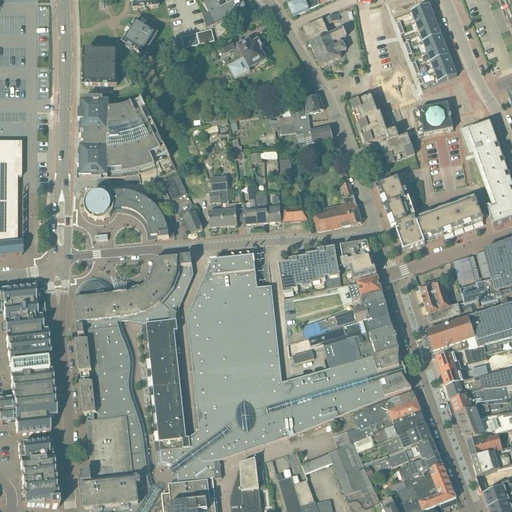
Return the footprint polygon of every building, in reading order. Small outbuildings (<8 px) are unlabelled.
[(131,0),(131,1),(133,0),(134,10),(139,9),(147,8),(159,7),(158,0),(131,0)] [(209,14),(203,17),(206,30),(215,26),(239,15),(248,10),(242,0),(210,0),(203,3),(209,14)] [(323,5),(334,1),(333,0),(299,0),(288,5),(294,18),(309,11),(323,5)] [(511,0),(497,0),(505,18),(511,15),(511,0)] [(429,6),(411,13),(415,24),(433,17),(429,6)] [(312,49),(345,34),(343,30),(329,36),(325,27),(340,21),(337,15),(303,30),(312,49)] [(433,17),(415,24),(419,34),(437,27),(433,17)] [(129,34),(123,43),(127,45),(134,50),(144,56),(157,35),(147,29),(140,24),(136,22),(131,29),(130,28),(129,29),(127,32),(129,34)] [(437,27),(419,34),(423,44),(441,37),(437,27)] [(212,31),(197,35),(200,46),(215,42),(212,31)] [(312,49),(321,68),(341,59),(339,55),(346,51),(341,40),(347,38),(345,34),(312,49)] [(182,39),(185,50),(200,46),(197,35),(182,39)] [(441,37),(423,44),(426,54),(445,47),(441,37)] [(170,54),(185,50),(182,39),(175,40),(167,43),(170,54)] [(261,66),(267,63),(262,53),(263,53),(262,51),(263,51),(258,41),(251,45),(249,41),(238,47),(238,48),(236,49),(232,42),(222,48),(226,55),(233,51),(239,62),(227,68),(235,82),(251,74),(249,71),(261,65),(261,66)] [(445,47),(426,54),(430,64),(449,57),(445,47)] [(84,80),(83,86),(93,86),(108,87),(117,87),(118,68),(118,53),(115,53),(114,53),(114,55),(109,55),(109,53),(102,53),(101,53),(101,55),(96,54),(96,53),(95,53),(84,52),(84,63),(84,67),(86,67),(85,79),(84,79),(84,80)] [(449,57),(430,64),(434,74),(453,67),(449,57)] [(130,65),(124,68),(130,83),(136,80),(130,65)] [(453,67),(434,74),(438,85),(457,78),(453,67)] [(397,134),(396,130),(387,134),(387,133),(384,123),(380,114),(378,115),(372,97),(351,105),(354,113),(358,111),(362,124),(358,125),(361,133),(365,132),(367,137),(363,139),(366,147),(386,140),(387,143),(380,145),(387,166),(395,163),(394,159),(406,155),(407,159),(415,156),(408,136),(406,130),(397,134)] [(308,117),(324,112),(319,98),(304,102),(305,104),(289,107),(291,118),(285,119),(277,120),(277,122),(278,128),(280,128),(295,125),(295,119),(308,117)] [(81,127),(80,133),(85,133),(84,147),(80,147),(80,157),(78,157),(78,168),(80,168),(80,178),(91,178),(91,181),(101,181),(102,181),(102,179),(108,179),(108,175),(114,175),(121,174),(123,174),(123,175),(129,174),(131,174),(135,173),(138,172),(141,171),(145,170),(149,169),(151,168),(153,167),(155,166),(158,164),(163,161),(161,158),(167,155),(141,100),(131,104),(120,108),(109,109),(109,102),(103,102),(103,99),(93,99),(85,99),(85,102),(81,102),(81,113),(80,122),(81,122),(81,124),(81,127)] [(448,105),(419,110),(424,136),(453,131),(448,105)] [(392,120),(384,123),(387,133),(396,130),(392,120)] [(489,121),(460,131),(469,157),(477,154),(496,209),(488,212),(494,227),(511,220),(511,184),(510,179),(511,179),(509,174),(508,175),(505,165),(506,165),(504,160),(503,160),(500,151),(501,151),(499,146),(498,146),(498,145),(499,144),(497,139),(496,140),(493,131),(494,131),(492,125),(490,125),(489,121)] [(311,132),(311,130),(304,131),(296,131),(295,125),(280,128),(281,132),(281,137),(296,134),(296,136),(305,135),(306,139),(312,138),(313,145),(333,140),(329,129),(311,132)] [(0,258),(17,257),(17,243),(17,178),(21,178),(17,178),(17,152),(0,151),(0,258)] [(261,155),(252,155),(252,164),(261,164),(261,155)] [(280,162),(281,181),(291,180),(290,161),(280,162)] [(178,176),(165,183),(173,202),(187,196),(178,176)] [(227,178),(210,179),(211,193),(221,192),(222,204),(222,212),(224,229),(238,228),(236,211),(235,211),(235,205),(229,206),(228,205),(228,203),(230,202),(230,192),(228,192),(227,178)] [(402,179),(377,188),(392,228),(396,227),(398,232),(397,233),(404,253),(425,246),(424,244),(483,222),(475,199),(415,220),(414,219),(416,218),(402,179)] [(362,225),(356,204),(350,183),(342,186),(346,199),(344,200),(346,206),(321,212),(322,216),(314,218),(317,233),(321,233),(362,225)] [(255,196),(255,193),(254,189),(248,189),(248,194),(249,210),(244,210),(245,227),(257,226),(255,196)] [(170,239),(174,238),(170,214),(163,218),(160,213),(157,209),(155,208),(151,204),(148,202),(146,200),(145,199),(143,198),(141,197),(139,196),(136,195),(134,195),(132,194),(128,193),(126,193),(123,193),(121,193),(119,193),(116,193),(113,194),(109,195),(107,194),(106,193),(105,192),(103,192),(102,192),(100,191),(99,191),(98,192),(96,192),(95,192),(93,193),(92,193),(91,194),(91,195),(89,196),(88,197),(87,198),(86,199),(86,201),(85,202),(85,204),(85,206),(85,208),(85,210),(85,212),(86,213),(87,214),(88,216),(89,217),(90,218),(92,220),(93,220),(95,221),(97,221),(99,222),(101,222),(103,221),(104,221),(106,220),(108,219),(110,218),(111,216),(112,215),(113,213),(114,211),(115,211),(118,211),(122,210),(127,211),(130,212),(132,212),(135,214),(137,215),(140,217),(142,218),(144,220),(145,222),(147,224),(148,226),(149,228),(150,231),(151,234),(152,238),(158,237),(158,241),(170,240),(170,239)] [(211,205),(222,204),(221,192),(211,193),(210,193),(211,205)] [(267,195),(255,196),(257,226),(269,225),(268,210),(267,195)] [(281,223),(280,213),(279,197),(273,198),(274,210),(268,210),(269,225),(281,223)] [(301,207),(283,209),(283,224),(307,222),(306,211),(301,211),(301,207)] [(193,209),(178,215),(184,227),(188,226),(192,235),(192,236),(203,231),(202,229),(193,209)] [(222,212),(208,214),(210,230),(212,230),(212,232),(217,231),(217,229),(224,229),(222,212)] [(511,242),(484,252),(492,282),(477,286),(479,290),(461,295),(465,308),(481,304),(482,308),(483,308),(483,307),(498,304),(499,303),(498,302),(511,298),(511,294),(511,293),(511,242)] [(372,260),(368,245),(366,244),(341,248),(341,249),(335,250),(338,267),(344,266),(344,268),(372,260)] [(338,267),(335,250),(335,249),(317,252),(318,255),(306,257),(307,259),(312,288),(312,286),(321,284),(321,283),(325,282),(327,291),(342,288),(338,267)] [(80,300),(75,301),(79,343),(86,342),(85,336),(84,336),(84,327),(88,327),(118,324),(124,323),(130,322),(130,323),(147,325),(147,326),(177,323),(176,317),(193,277),(191,258),(154,262),(154,272),(153,274),(152,276),(152,278),(151,280),(150,281),(149,283),(147,285),(145,287),(143,289),(140,291),(139,292),(137,293),(135,293),(133,294),(131,295),(129,295),(128,295),(127,295),(126,295),(121,296),(114,296),(114,297),(110,297),(108,292),(104,287),(99,284),(93,284),(87,286),(83,290),(80,295),(80,300)] [(271,289),(258,290),(254,258),(212,263),(206,275),(210,277),(208,282),(204,280),(187,319),(200,432),(190,440),(191,449),(161,453),(162,464),(167,465),(172,467),(174,465),(175,466),(174,467),(173,469),(173,472),(176,474),(177,474),(179,473),(180,474),(178,475),(178,485),(213,481),(213,479),(215,481),(214,471),(221,470),(220,462),(296,436),(356,411),(365,407),(374,404),(396,396),(412,391),(411,390),(409,387),(406,384),(402,376),(399,368),(400,368),(399,363),(399,357),(400,352),(399,350),(384,354),(380,356),(366,360),(361,362),(331,370),(282,384),(272,289),(271,289),(269,264),(268,264),(271,289)] [(303,290),(312,288),(307,259),(290,262),(290,264),(279,266),(283,292),(292,290),(293,292),(298,291),(298,289),(302,288),(303,290)] [(372,260),(344,268),(345,270),(346,270),(350,283),(377,276),(372,260)] [(355,288),(349,289),(353,302),(382,293),(378,278),(357,284),(358,285),(355,286),(354,286),(355,288)] [(428,317),(450,309),(442,282),(420,290),(428,317)] [(479,290),(477,286),(477,285),(460,290),(461,295),(479,290)] [(34,287),(0,291),(0,463),(20,462),(25,507),(50,509),(50,510),(58,509),(49,419),(57,418),(44,301),(36,302),(34,287)] [(363,311),(386,304),(382,293),(353,302),(350,303),(353,312),(362,309),(363,311)] [(389,318),(386,306),(386,304),(363,311),(362,309),(353,312),(335,318),(319,323),(302,329),(306,341),(332,334),(344,329),(374,320),(375,323),(389,318)] [(511,343),(511,304),(502,308),(508,329),(511,343)] [(459,312),(463,311),(462,306),(450,309),(428,317),(431,324),(460,316),(459,312)] [(511,350),(511,343),(508,329),(502,308),(485,313),(497,354),(511,350)] [(491,356),(497,354),(485,313),(468,319),(469,319),(482,362),(492,360),(491,356)] [(371,335),(393,329),(389,318),(375,323),(374,320),(344,329),(332,334),(306,341),(298,344),(299,349),(310,346),(310,348),(317,346),(325,343),(325,344),(330,342),(331,346),(371,334),(371,335)] [(468,366),(482,362),(469,319),(446,326),(455,354),(465,351),(468,366)] [(187,440),(176,344),(175,333),(178,332),(177,323),(147,326),(161,453),(191,449),(190,440),(187,440)] [(95,360),(129,356),(129,355),(126,347),(122,338),(119,329),(118,324),(88,327),(92,360),(95,360)] [(437,360),(455,354),(446,326),(427,332),(435,354),(437,360)] [(86,342),(79,343),(77,343),(78,357),(91,356),(88,327),(84,327),(84,336),(85,336),(86,342)] [(331,346),(324,348),(331,370),(366,360),(380,356),(384,354),(399,350),(393,329),(371,335),(371,334),(331,346)] [(292,357),(295,366),(314,360),(312,352),(292,357)] [(446,389),(463,382),(455,354),(437,360),(436,360),(446,389)] [(91,356),(78,357),(80,374),(81,374),(82,385),(81,385),(83,401),(96,399),(95,395),(99,394),(98,382),(95,360),(92,360),(91,356)] [(98,382),(130,378),(130,373),(131,364),(129,356),(95,360),(98,382)] [(486,367),(472,371),(474,380),(488,376),(486,367)] [(491,376),(480,379),(483,391),(499,391),(509,389),(511,387),(511,370),(504,373),(496,375),(491,376)] [(132,401),(130,395),(130,391),(129,383),(130,378),(98,382),(99,394),(95,395),(96,399),(97,414),(136,411),(132,401)] [(451,402),(468,396),(468,395),(463,382),(446,389),(451,402)] [(468,396),(451,402),(455,415),(478,407),(488,406),(510,404),(511,404),(511,387),(509,389),(499,391),(483,391),(478,392),(468,395),(468,396)] [(427,427),(414,394),(399,399),(390,402),(390,401),(363,412),(364,413),(351,418),(356,430),(334,439),(338,452),(354,445),(358,455),(384,444),(392,441),(427,427)] [(83,401),(85,416),(87,416),(94,415),(95,423),(98,422),(97,414),(96,399),(83,401)] [(478,407),(455,415),(466,444),(467,443),(478,439),(485,437),(511,431),(511,415),(511,414),(499,416),(491,418),(479,420),(478,415),(489,413),(488,406),(478,407)] [(89,445),(143,439),(142,430),(138,418),(136,411),(97,414),(98,422),(95,423),(94,415),(87,416),(88,424),(87,424),(89,445)] [(433,443),(427,428),(427,427),(392,441),(384,444),(389,457),(412,448),(413,450),(433,443)] [(478,439),(467,443),(471,458),(471,460),(502,451),(499,436),(478,441),(478,439)] [(92,473),(147,467),(144,442),(143,439),(89,445),(92,473)] [(439,458),(437,453),(436,451),(435,449),(434,447),(434,445),(433,443),(413,450),(405,453),(405,454),(392,459),(379,464),(382,471),(391,467),(392,470),(409,463),(409,461),(419,457),(420,459),(422,458),(423,462),(426,461),(426,464),(439,458)] [(363,468),(358,455),(354,445),(338,452),(339,452),(329,456),(333,465),(339,481),(337,481),(341,492),(344,493),(351,511),(383,511),(380,505),(375,492),(370,481),(364,469),(363,468)] [(511,448),(511,449),(502,451),(471,460),(478,479),(499,472),(501,471),(504,470),(511,468),(511,448)] [(443,466),(439,458),(426,464),(426,461),(423,462),(399,471),(403,482),(407,480),(407,481),(420,476),(420,475),(443,466)] [(241,472),(239,472),(230,502),(231,511),(261,511),(256,461),(241,466),(241,472)] [(443,466),(420,475),(424,484),(413,488),(405,491),(398,494),(405,511),(425,511),(457,500),(456,499),(443,466)] [(138,511),(152,489),(150,486),(148,481),(147,467),(92,473),(81,475),(85,511),(138,511)] [(370,481),(372,480),(374,479),(369,467),(364,469),(370,481)] [(499,472),(478,479),(484,496),(495,492),(504,488),(508,487),(509,487),(510,486),(511,486),(511,477),(507,479),(504,470),(501,471),(499,472)] [(301,511),(297,485),(294,486),(292,479),(283,481),(281,475),(277,477),(286,511),(301,511)] [(405,491),(413,488),(424,484),(420,475),(420,476),(407,481),(403,483),(405,491)] [(297,477),(292,479),(294,486),(297,485),(300,484),(297,477)] [(171,503),(215,498),(213,481),(178,485),(169,486),(171,503)] [(315,503),(308,486),(307,482),(300,484),(297,485),(301,511),(332,511),(330,502),(316,505),(315,503)] [(495,492),(484,496),(488,508),(489,511),(511,511),(511,486),(510,487),(504,488),(495,492)] [(171,511),(216,511),(215,498),(171,503),(171,511)] [(397,511),(395,507),(392,500),(380,505),(383,511),(397,511)]
